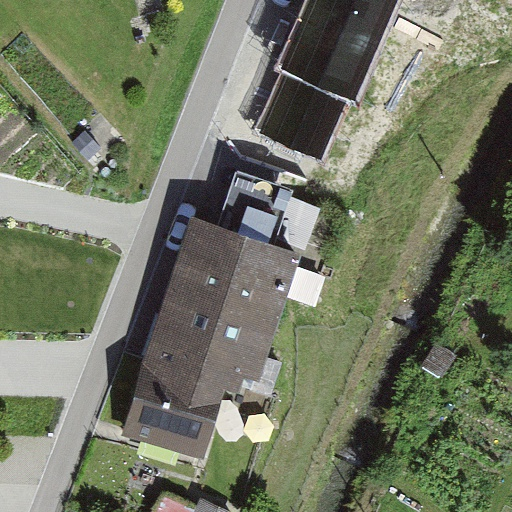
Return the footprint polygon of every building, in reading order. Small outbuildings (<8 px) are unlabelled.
[(398,0),(306,0),(278,71),(285,74),(348,99),(357,103),(398,0)] [(348,99),(285,74),(261,136),(324,161),(348,99)] [(85,132),(72,144),(88,162),(101,150),(85,132)] [(237,174),(218,231),(275,250),(278,242),(307,252),(322,209),(291,199),(293,193),(237,174)] [(218,231),(195,224),(128,434),(204,459),(225,391),(239,395),(244,379),(260,384),(301,258),(275,250),(218,231)] [(231,511),(204,499),(200,508),(163,491),(152,511),(231,511)]
